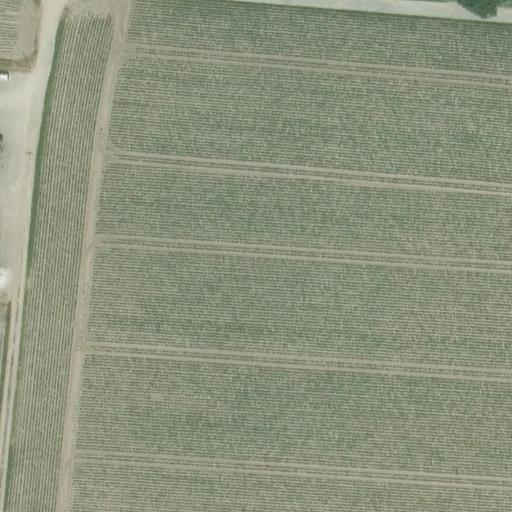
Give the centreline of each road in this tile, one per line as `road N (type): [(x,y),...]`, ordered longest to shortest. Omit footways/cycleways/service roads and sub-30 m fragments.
road 1 (track): [(0,492),(51,0)]
road 2 (track): [(307,0),(511,17)]
